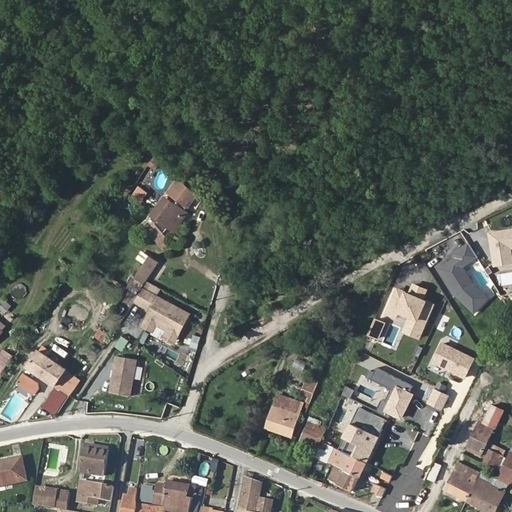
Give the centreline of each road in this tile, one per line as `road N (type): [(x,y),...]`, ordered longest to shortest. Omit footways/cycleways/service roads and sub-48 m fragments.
road 1 (track): [(173,430),(203,364),(402,248),(511,196)]
road 2 (track): [(377,0),(322,165),(231,336),(203,364)]
road 3 (residential): [(241,457),(368,511)]
road 4 (residential): [(0,437),(126,421)]
road 5 (residential): [(126,421),(241,457)]
